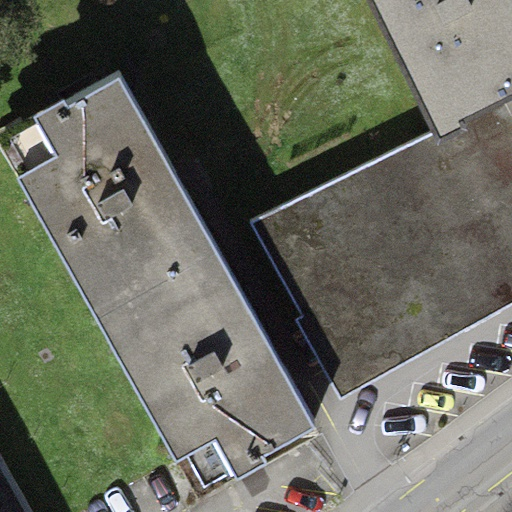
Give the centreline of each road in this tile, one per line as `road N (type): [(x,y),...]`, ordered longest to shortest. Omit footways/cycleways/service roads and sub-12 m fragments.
road 1 (unknown): [(195,176),(377,511)]
road 2 (secondary): [(511,436),(418,511)]
